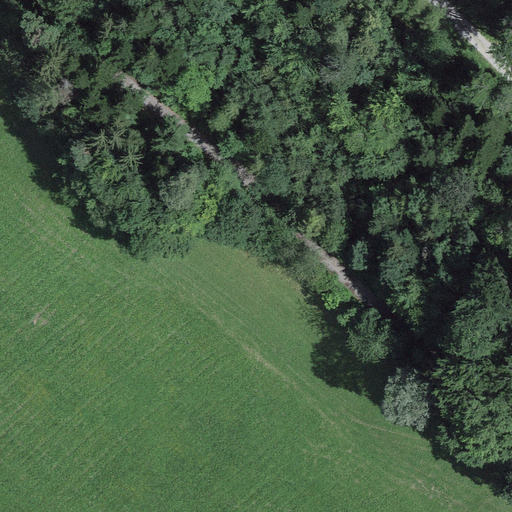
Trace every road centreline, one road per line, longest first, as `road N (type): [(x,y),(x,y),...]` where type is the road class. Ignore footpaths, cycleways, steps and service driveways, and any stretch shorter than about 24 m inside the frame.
road 1 (track): [(35,0),(240,171),(414,336),(511,397)]
road 2 (track): [(360,0),(511,70)]
